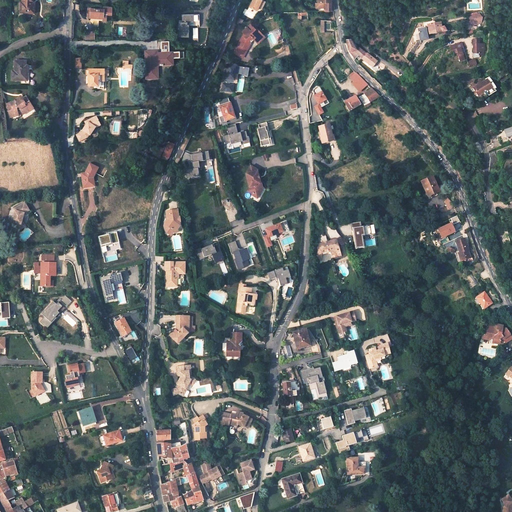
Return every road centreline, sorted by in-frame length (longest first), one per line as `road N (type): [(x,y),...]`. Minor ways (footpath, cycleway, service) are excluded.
road 1 (residential): [(254,511),(276,348),(302,277),(310,170),(303,101),(307,80),(342,45)]
road 2 (residential): [(238,0),(188,135),(162,181),(145,402)]
road 3 (residential): [(503,293),(507,264),(476,131),(457,109),(339,29)]
road 4 (residential): [(68,31),(67,147),(80,243),(93,297),(118,348)]
road 5 (tertiary): [(342,45),(453,174),(503,293)]
